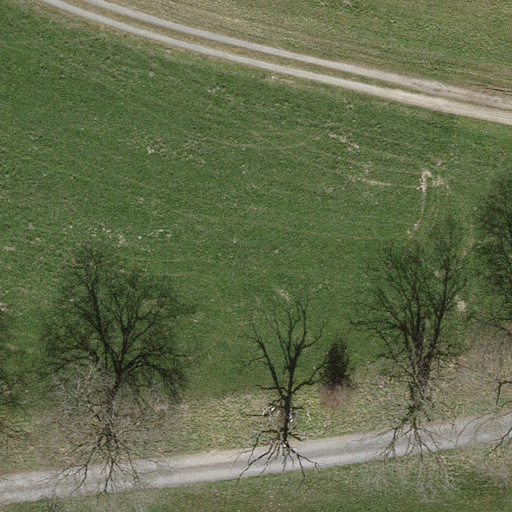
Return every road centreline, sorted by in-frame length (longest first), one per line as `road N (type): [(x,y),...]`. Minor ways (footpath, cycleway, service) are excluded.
road 1 (track): [(511,424),(0,488)]
road 2 (track): [(89,0),(364,85),(511,113)]
